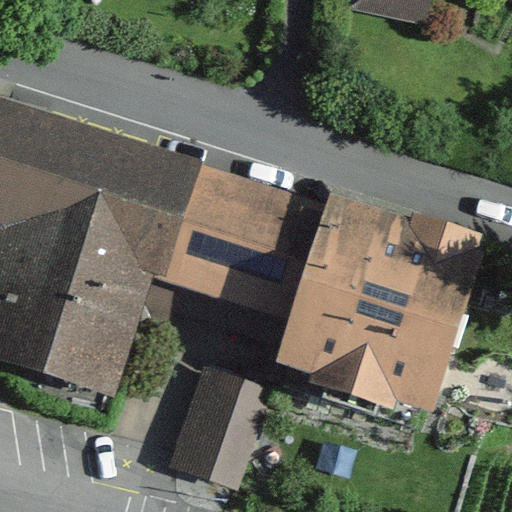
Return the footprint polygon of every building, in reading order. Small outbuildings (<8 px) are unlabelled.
[(347,0),(346,10),(426,27),(431,0),(347,0)] [(0,363),(6,365),(115,399),(140,319),(190,157),(0,98),(0,363)] [(203,161),(190,157),(140,319),(170,328),(175,314),(281,347),(325,204),(202,166),(203,161)] [(328,195),(325,204),(281,347),(275,365),(278,366),(288,369),(282,389),(417,430),(423,411),(434,414),(484,251),(479,249),(483,235),(413,214),(411,220),(328,195)] [(271,389),(202,367),(169,468),(235,490),(237,491),(239,483),(271,389)]
